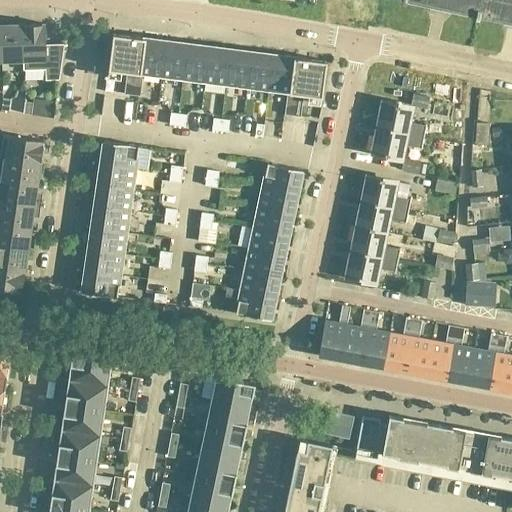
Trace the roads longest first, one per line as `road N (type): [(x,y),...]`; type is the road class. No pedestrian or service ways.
road 1 (residential): [(92,1),(43,335)]
road 2 (residential): [(290,366),(359,44)]
road 3 (residential): [(359,44),(92,1)]
road 4 (residential): [(43,335),(290,366)]
road 5 (residential): [(290,366),(511,409)]
road 6 (residential): [(19,511),(43,335)]
road 7 (residential): [(511,75),(359,44)]
road 8 (residential): [(259,511),(290,366)]
